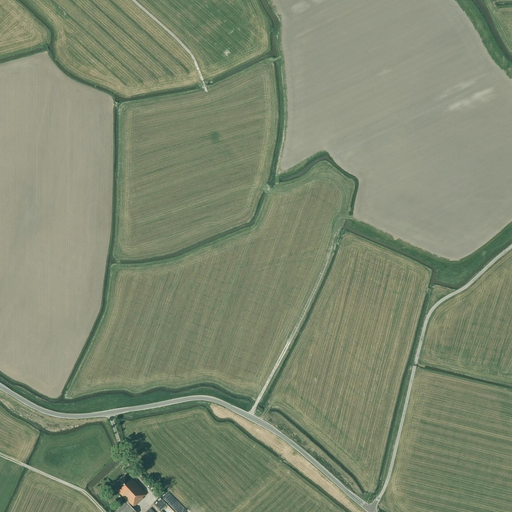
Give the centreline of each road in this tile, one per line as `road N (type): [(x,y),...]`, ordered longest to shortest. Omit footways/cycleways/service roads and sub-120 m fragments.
road 1 (tertiary): [(371,511),(297,449),(216,402),(68,418),(0,389)]
road 2 (track): [(133,0),(191,54),(205,90),(281,58)]
road 3 (track): [(104,511),(83,491),(0,454)]
